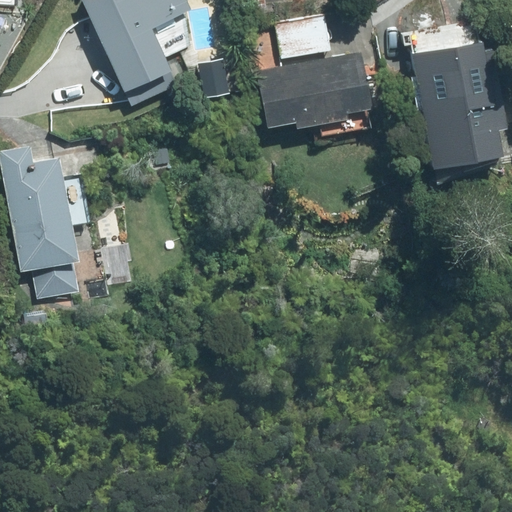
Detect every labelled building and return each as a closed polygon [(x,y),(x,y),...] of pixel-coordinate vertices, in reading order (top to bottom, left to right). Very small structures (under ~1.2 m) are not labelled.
[(81,0),(90,18),(131,0),(81,0)] [(511,0),(503,0),(511,65),(511,0)] [(342,24),(243,40),(252,96),(352,80),(342,24)] [(485,28),(408,41),(431,170),(511,156),(511,83),(495,85),(485,28)] [(38,113),(0,120),(0,242),(1,246),(15,244),(20,268),(64,260),(38,113)]
